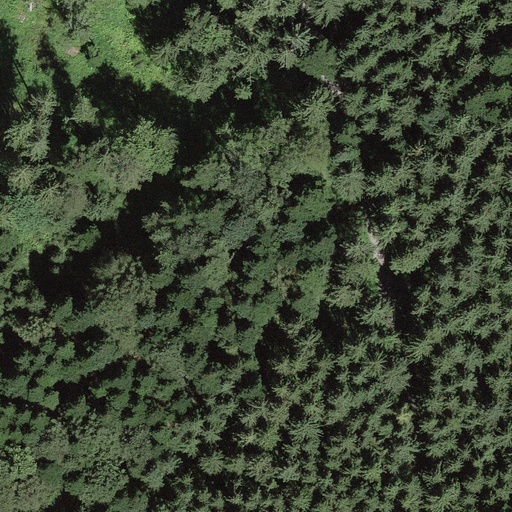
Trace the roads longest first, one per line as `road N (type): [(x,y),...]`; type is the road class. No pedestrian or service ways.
road 1 (track): [(307,0),(344,91),(430,511)]
road 2 (track): [(55,511),(65,329),(0,176)]
